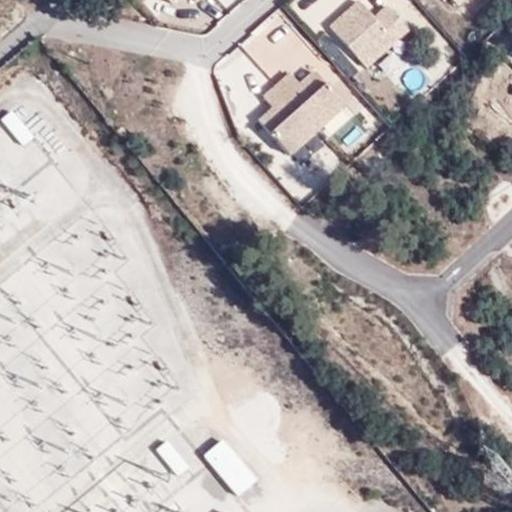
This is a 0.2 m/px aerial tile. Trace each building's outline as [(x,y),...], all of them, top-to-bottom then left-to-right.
[(408,27),(383,1),(371,13),(357,0),(350,0),(324,25),(366,67),(408,27)] [(286,69),(260,94),(267,102),(253,116),(288,152),(343,100),(309,65),(295,78),(286,69)] [(11,111),(1,119),(20,144),(31,136),(11,111)] [(167,441),(154,450),(175,479),(188,469),(167,441)] [(253,481),(222,441),(202,456),(235,496),(253,481)]
